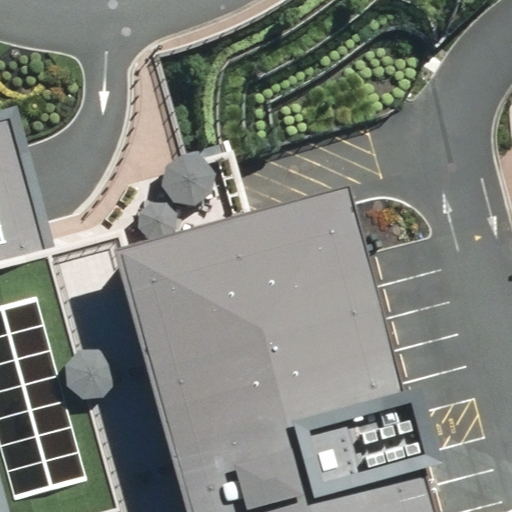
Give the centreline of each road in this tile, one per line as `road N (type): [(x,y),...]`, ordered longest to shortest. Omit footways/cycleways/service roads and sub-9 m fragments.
road 1 (residential): [(511,56),(474,81),(453,132),(446,178),(511,425)]
road 2 (unknown): [(94,12),(74,100),(19,147),(0,151)]
road 3 (residential): [(174,0),(61,15),(0,2)]
